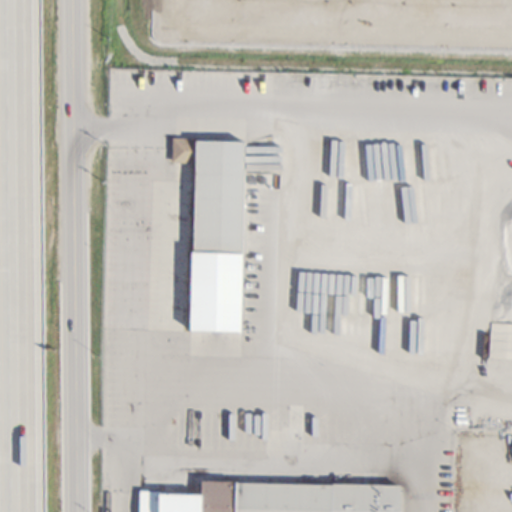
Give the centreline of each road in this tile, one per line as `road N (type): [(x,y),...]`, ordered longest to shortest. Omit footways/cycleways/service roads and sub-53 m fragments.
road 1 (motorway): [(15,511),(13,0)]
road 2 (tertiary): [(74,511),(72,0)]
